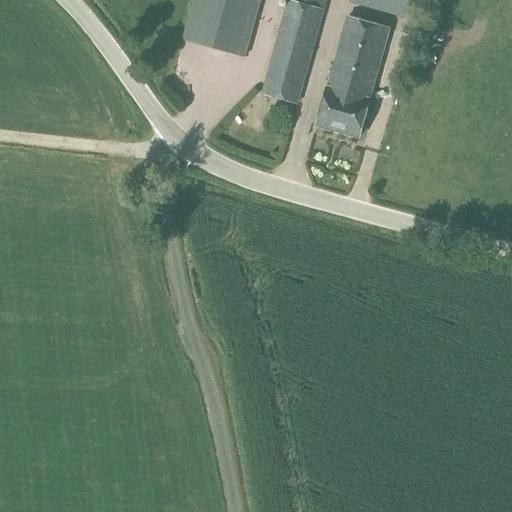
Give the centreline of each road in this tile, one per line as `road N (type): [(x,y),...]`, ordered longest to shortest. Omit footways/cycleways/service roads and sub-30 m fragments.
road 1 (unclassified): [(511,253),(217,166),(165,131),(63,0)]
road 2 (unknown): [(154,158),(186,317),(216,400),(235,511)]
road 3 (unknown): [(217,166),(264,0)]
